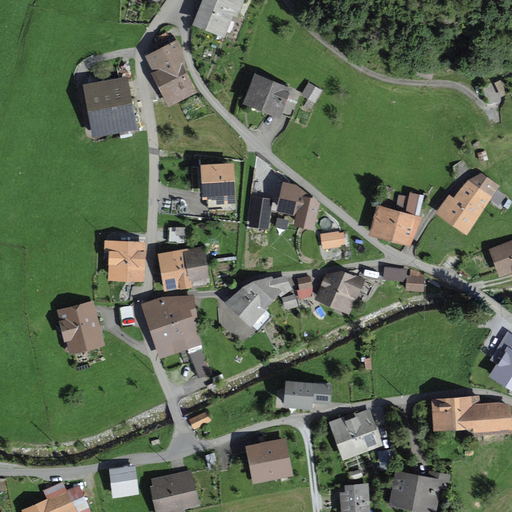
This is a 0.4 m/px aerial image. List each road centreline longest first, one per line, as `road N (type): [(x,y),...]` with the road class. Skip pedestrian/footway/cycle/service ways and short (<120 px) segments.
road 1 (residential): [(511,318),(385,250),(262,150),(200,84),(188,57),(182,0)]
road 2 (residential): [(174,0),(141,54),(153,229),(148,285),(137,309),(186,451)]
road 3 (residential): [(186,451),(368,404),(474,392),(511,403)]
road 4 (residential): [(0,473),(86,469),(186,451)]
